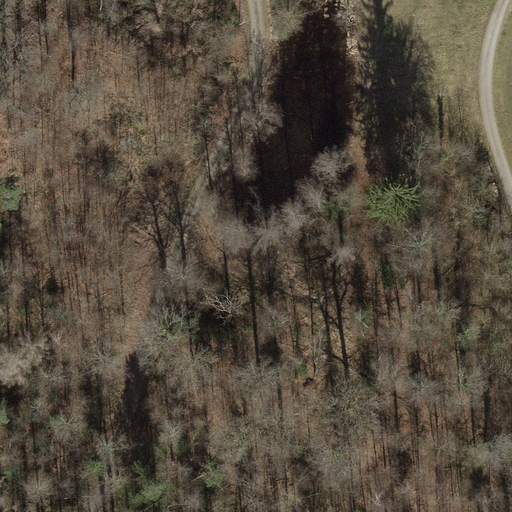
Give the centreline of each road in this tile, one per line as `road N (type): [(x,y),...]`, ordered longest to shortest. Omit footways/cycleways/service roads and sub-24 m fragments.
road 1 (track): [(99,511),(197,200),(259,84),(251,0)]
road 2 (residential): [(508,0),(484,56),(511,195)]
